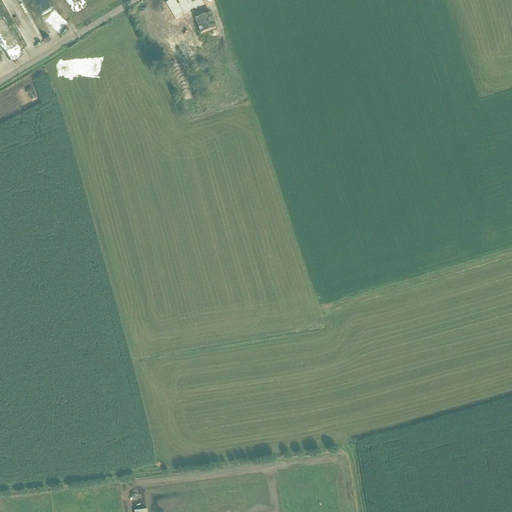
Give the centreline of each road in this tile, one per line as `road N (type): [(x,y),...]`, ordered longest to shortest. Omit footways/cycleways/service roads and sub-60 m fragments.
road 1 (track): [(363,511),(351,442),(0,488)]
road 2 (unclassified): [(0,78),(129,0)]
